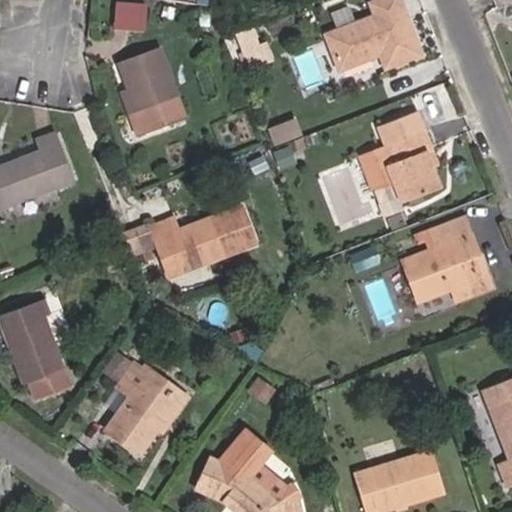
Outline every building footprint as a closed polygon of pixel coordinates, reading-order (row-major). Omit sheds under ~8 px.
[(387,68),(421,54),(399,0),(380,0),(372,3),(377,15),(327,35),(340,69),(371,57),(368,50),(377,46),(387,68)] [(112,26),(145,29),(148,7),(115,4),(112,26)] [(161,18),(173,21),(176,10),(164,6),(161,18)] [(200,22),(209,23),(211,12),(201,11),(200,22)] [(268,43),(237,54),(244,71),(274,60),(268,43)] [(160,48),(119,62),(127,84),(136,107),(128,110),(136,132),(184,114),(160,48)] [(219,99),(210,67),(195,72),(205,104),(219,99)] [(127,84),(120,87),(128,110),(136,107),(127,84)] [(418,111),(377,126),(384,144),(358,154),(371,189),(395,185),(401,203),(409,200),(422,196),(440,189),(432,167),(426,151),(432,149),(418,111)] [(294,119),(266,130),(272,147),(301,136),(294,119)] [(0,207),(74,180),(57,133),(36,141),(40,151),(0,166),(0,207)] [(288,146),(274,152),(280,169),(294,163),(288,146)] [(432,149),(426,151),(432,167),(438,165),(432,149)] [(411,205),(423,200),(422,196),(409,200),(411,205)] [(170,235),(165,222),(151,228),(170,276),(255,243),(242,207),(178,232),(170,235)] [(473,240),(464,218),(407,239),(409,246),(419,242),(423,254),(404,262),(417,299),(442,289),(440,285),(449,282),(457,302),(492,289),(479,254),(472,257),(467,242),(473,240)] [(170,235),(178,232),(173,219),(165,222),(170,235)] [(145,263),(152,260),(148,250),(142,252),(145,263)] [(106,272),(124,267),(120,253),(103,259),(106,272)] [(35,401),(70,388),(43,316),(48,314),(43,299),(0,315),(0,317),(25,385),(28,383),(35,401)] [(103,370),(115,378),(128,360),(115,352),(103,370)] [(139,454),(158,428),(182,393),(145,367),(142,371),(133,365),(118,387),(131,394),(106,430),(139,454)] [(511,377),(482,389),(510,458),(499,463),(508,487),(511,485),(511,377)] [(265,401),(272,389),(258,380),(250,392),(265,401)] [(158,428),(161,430),(185,396),(182,393),(158,428)] [(221,500),(235,511),(256,511),(260,511),(295,511),(292,499),(288,500),(285,488),(258,462),(268,446),(240,429),(224,455),(230,459),(226,466),(209,458),(196,489),(221,500)] [(364,511),(377,511),(444,492),(432,451),(354,475),(364,511)] [(288,485),(285,488),(288,500),(292,499),(297,495),(288,485)]
